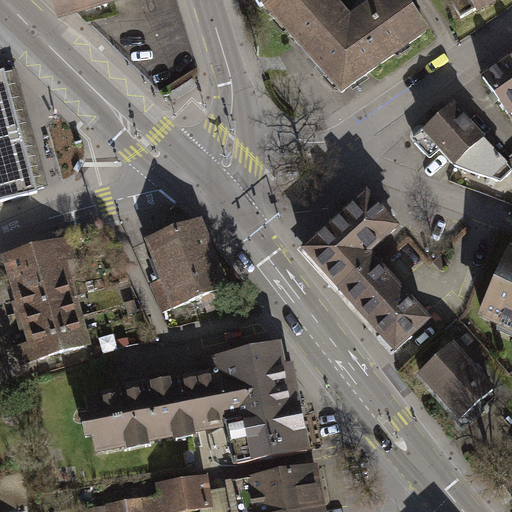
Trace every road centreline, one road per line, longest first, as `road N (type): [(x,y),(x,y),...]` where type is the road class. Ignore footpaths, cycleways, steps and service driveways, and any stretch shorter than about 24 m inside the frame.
road 1 (primary): [(197,184),(439,484)]
road 2 (primary): [(4,0),(197,184)]
road 3 (residential): [(339,163),(511,25)]
road 4 (residential): [(0,240),(106,202),(197,184)]
road 5 (secondary): [(206,0),(232,80),(234,129)]
